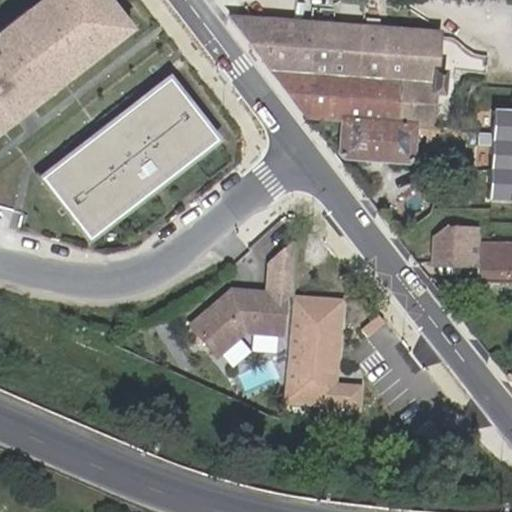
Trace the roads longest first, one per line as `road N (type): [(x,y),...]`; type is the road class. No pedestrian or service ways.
road 1 (residential): [(0,262),(58,280),(118,281),(166,263),(311,156)]
road 2 (tertiary): [(311,156),(501,401)]
road 3 (motorway): [(234,511),(145,485),(0,422)]
road 4 (tertiary): [(188,0),(311,156)]
